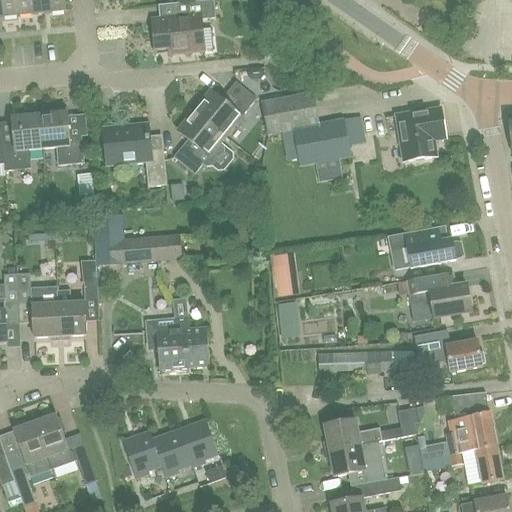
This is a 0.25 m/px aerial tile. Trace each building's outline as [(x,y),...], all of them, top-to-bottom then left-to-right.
[(0,0),(0,17),(18,16),(15,0),(0,0)] [(41,14),(39,0),(15,0),(18,16),(41,14)] [(39,0),(41,14),(66,11),(64,0),(39,0)] [(201,20),(216,18),(214,1),(178,4),(179,18),(152,20),(155,50),(168,49),(169,55),(198,53),(196,33),(202,32),(201,20)] [(210,93),(194,113),(227,139),(257,101),(236,85),(222,102),(210,93)] [(301,168),(351,159),(343,121),(320,125),(314,94),(262,104),(268,136),(294,131),(301,168)] [(397,118),(400,140),(444,134),(441,111),(397,118)] [(221,145),(227,139),(194,113),(178,133),(189,142),(175,160),(195,177),(204,166),(207,169),(213,168),(225,154),(224,148),(221,145)] [(67,114),(39,117),(42,151),(56,150),(58,168),(85,165),(82,138),(69,139),(67,114)] [(42,151),(39,117),(11,119),(14,145),(1,146),(3,164),(4,174),(30,171),(28,153),(42,151)] [(149,188),(167,187),(164,156),(152,157),(149,127),(104,132),(108,167),(147,163),(149,188)] [(445,140),(444,134),(400,140),(404,163),(436,158),(434,141),(445,140)] [(457,243),(453,244),(452,240),(438,243),(435,229),(388,238),(391,252),(394,272),(411,269),(411,270),(456,261),(456,260),(460,259),(464,256),(462,244),(457,243)] [(179,239),(155,242),(157,263),(181,261),(179,239)] [(157,263),(155,242),(125,244),(127,266),(157,263)] [(282,256),(285,300),(304,299),(301,255),(282,256)] [(97,296),(96,272),(94,272),(94,270),(82,271),(83,284),(84,284),(85,301),(98,301),(98,296),(97,296)] [(467,287),(456,289),(454,275),(434,279),(406,283),(410,308),(422,306),(423,309),(432,308),(434,320),(472,313),(467,287)] [(6,327),(20,327),(19,305),(18,305),(17,277),(5,278),(6,302),(0,302),(0,346),(6,346),(6,327)] [(34,341),(59,340),(57,293),(33,294),(32,277),(17,277),(18,305),(19,305),(32,304),(32,309),(33,309),(34,341)] [(86,339),(85,305),(73,306),(72,293),(60,294),(60,293),(57,293),(59,340),(86,339)] [(304,304),(286,305),(288,344),(306,343),(304,304)] [(188,321),(175,323),(178,356),(186,355),(188,372),(209,370),(206,332),(189,333),(188,321)] [(178,356),(175,323),(147,325),(149,353),(159,352),(161,374),(188,372),(186,355),(178,356)] [(446,333),(415,339),(421,371),(432,369),(431,364),(448,361),(451,375),(482,369),(477,342),(449,347),(446,333)] [(319,374),(367,372),(367,377),(381,377),(381,372),(416,370),(415,352),(319,356),(319,374)] [(492,415),(480,417),(478,395),(451,398),(453,414),(469,412),(470,421),(456,423),(459,436),(440,440),(430,453),(431,455),(421,457),(421,462),(450,457),(462,455),(476,452),(497,448),(492,415)] [(403,439),(416,437),(412,412),(399,414),(403,439)] [(68,452),(56,417),(36,425),(48,459),(52,471),(76,463),(73,454),(68,452)] [(206,422),(180,432),(194,470),(206,466),(205,462),(218,458),(219,461),(220,460),(206,422)] [(382,443),(380,430),(359,434),(357,422),(325,428),(329,453),(361,447),(377,444),(377,443),(382,443)] [(48,459),(36,425),(14,432),(21,452),(5,458),(22,505),(24,511),(37,511),(25,474),(29,473),(31,478),(52,471),(48,459)] [(194,470),(180,432),(154,442),(163,472),(166,480),(180,475),(179,472),(191,467),(192,471),(194,470)] [(163,472),(154,442),(151,434),(123,444),(136,481),(150,476),(149,473),(162,468),(163,472)] [(382,469),(379,456),(377,444),(361,447),(329,453),(334,478),(350,475),(352,488),(376,484),(400,479),(399,478),(384,481),(382,469)] [(503,481),(497,448),(476,452),(482,485),(503,481)] [(85,487),(97,483),(85,450),(73,454),(76,463),(85,487)] [(463,465),(462,455),(450,457),(421,462),(423,473),(463,465)] [(22,505),(5,458),(0,459),(0,481),(2,487),(4,487),(9,499),(7,500),(11,509),(22,505)] [(402,491),(400,479),(376,484),(378,496),(402,491)] [(509,511),(507,498),(475,504),(475,505),(461,507),(462,511),(509,511)] [(370,511),(366,511),(364,499),(331,505),(332,511),(386,511),(386,509),(370,511)]
